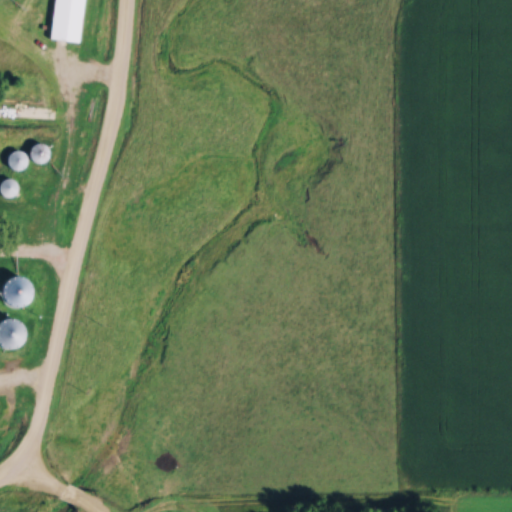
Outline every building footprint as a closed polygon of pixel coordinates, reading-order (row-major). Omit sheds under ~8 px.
[(80,0),(49,0),(45,36),(76,40),(80,0)] [(37,139),(17,147),(16,145),(1,151),(8,168),(43,154),(37,139)] [(0,194),(10,193),(8,176),(0,176),(0,194)] [(0,275),(0,301),(18,301),(17,275),(0,275)] [(0,343),(8,345),(11,318),(0,316),(0,343)]
